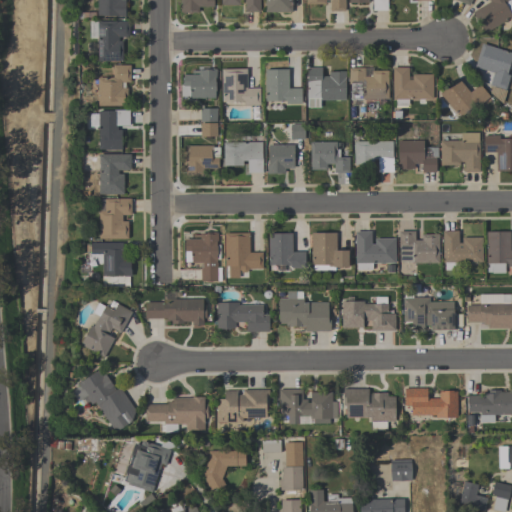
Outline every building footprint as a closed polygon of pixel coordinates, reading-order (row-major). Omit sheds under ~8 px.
[(124,0),(124,16),(97,16),(97,0),(124,0)] [(198,12),(180,12),(180,0),(213,0),(213,7),(197,7),(198,12)] [(220,0),(220,5),(240,5),(241,0),(244,0),(244,12),(259,12),(259,0),(220,0)] [(264,0),(264,12),(291,12),(290,0),(264,0)] [(305,0),(344,0),(344,11),(329,11),(329,0),(324,0),(324,4),(305,4),(305,0)] [(348,0),(348,2),(368,3),(368,0),(371,0),(371,10),(386,10),(386,0),(348,0)] [(511,16),(484,33),(472,12),(490,1),(489,0),(508,0),(504,2),(511,16)] [(128,21),(128,37),(118,37),(118,41),(122,41),(122,61),(97,61),(97,38),(89,38),(89,21),(128,21)] [(511,53),(511,69),(508,68),(506,74),(509,75),(505,90),(489,85),(493,72),(474,66),(481,43),(511,53)] [(97,77),(112,77),(112,65),(129,65),(129,82),(120,82),(120,88),(126,88),(126,106),(97,106),(97,77)] [(392,99),(392,67),(408,67),(408,76),(412,76),(412,74),(432,74),(432,99),(407,99),(407,105),(395,105),(395,99),(392,99)] [(345,100),(320,100),(320,107),(306,107),(306,68),(321,68),(321,77),(328,77),(328,71),(338,71),(345,71),(345,100)] [(387,70),(388,99),(350,99),(350,84),(348,84),(348,68),(364,68),(364,76),(371,76),(370,70),(387,70)] [(180,96),(180,85),(183,85),(183,83),(182,83),(182,79),(183,79),(183,74),(191,74),(191,70),(198,70),(198,69),(216,69),(216,78),(214,78),(214,98),(189,98),(189,96),(180,96)] [(259,88),(259,105),(243,105),(243,101),(221,102),(221,69),(246,69),(246,88),(259,88)] [(288,69),(288,88),(301,88),(301,104),(285,104),(285,101),(265,101),(265,70),(288,69)] [(489,96),(461,120),(439,93),(457,77),(469,92),(479,84),(489,96)] [(217,108),(217,122),(200,122),(200,108),(217,108)] [(97,111),(113,111),(113,110),(128,110),(129,126),(116,126),(116,130),(120,130),(121,149),(97,149),(97,111)] [(217,123),(217,136),(200,136),(200,123),(217,123)] [(304,124),(304,139),(290,139),(290,124),(304,124)] [(479,172),(463,172),(463,161),(459,161),(459,165),(440,165),(440,141),(460,141),(460,132),(478,132),(478,141),(479,141),(479,172)] [(483,152),(483,135),(498,135),(498,139),(511,139),(511,171),(496,171),(496,152),(483,152)] [(377,172),(377,159),(373,159),(373,164),(353,164),(353,140),(392,140),(392,172),(377,172)] [(422,140),(422,147),(437,147),(437,157),(435,157),(435,172),(421,172),(421,164),(413,164),(413,168),(410,168),(410,170),(397,170),(397,140),(422,140)] [(262,142),(262,172),(247,172),(247,160),(242,160),(242,165),(222,165),(222,142),(262,142)] [(310,142),(336,142),(336,149),(339,149),(339,157),(348,157),(348,173),(333,173),(333,164),(326,164),(326,170),(310,170),(310,142)] [(185,175),(185,145),(211,145),(211,156),(218,156),(218,169),(202,169),(202,175),(185,175)] [(266,173),(266,165),(267,165),(267,145),(293,145),(293,168),(284,168),(284,173),(266,173)] [(122,195),(98,194),(98,154),(130,154),(129,170),(117,170),(117,174),(123,174),(122,195)] [(127,239),(98,239),(98,214),(97,214),(97,200),(104,200),(104,199),(130,199),(130,215),(121,215),(121,221),(127,221),(127,239)] [(355,231),(370,231),(370,244),(374,244),(374,239),(394,238),(395,263),(372,263),(372,269),(356,270),(356,264),(355,264),(355,231)] [(438,234),(438,263),(412,263),(412,262),(399,262),(399,248),(398,248),(398,231),(414,231),(414,240),(420,240),(420,234),(438,234)] [(458,243),(461,243),(461,238),(481,237),(482,262),(458,262),(458,269),(444,270),(444,262),(442,262),(442,231),(457,231),(458,243)] [(217,232),(217,242),(216,242),(216,268),(221,268),(221,281),(211,281),(211,282),(205,282),(205,281),(200,281),(200,268),(202,268),(202,263),(191,263),(191,262),(184,262),(184,239),(193,239),(193,234),(199,234),(199,233),(217,232)] [(509,250),(511,250),(511,266),(507,266),(507,263),(504,263),(504,273),(491,273),(491,272),(486,272),(486,232),(509,232),(509,250)] [(224,233),(248,233),(248,252),(262,252),(262,269),(248,269),(245,273),(241,273),(238,270),(238,278),(228,278),(228,266),(224,266),(224,233)] [(291,233),(291,252),(304,252),(305,268),(291,269),(291,265),(268,265),(267,234),(291,233)] [(347,251),(347,267),(334,267),(334,270),(312,270),(312,265),(310,265),(310,233),(335,233),(335,251),(347,251)] [(130,277),(101,277),(101,264),(92,264),(92,253),(91,253),(91,243),(121,243),(121,252),(130,252),(130,277)] [(509,294),(509,301),(511,301),(511,329),(507,329),(507,328),(487,328),(487,325),(482,325),(482,322),(466,322),(465,305),(479,305),(479,294),(509,294)] [(386,297),(386,304),(387,304),(387,314),(394,314),(394,330),(370,331),(370,320),(366,320),(366,318),(362,318),(362,328),(341,328),(341,301),(363,301),(363,304),(374,304),(374,297),(386,297)] [(411,330),(411,322),(402,322),(403,310),(405,310),(405,307),(403,307),(403,297),(428,298),(428,302),(453,302),(453,314),(455,314),(455,330),(429,330),(429,325),(423,325),(423,330),(411,330)] [(330,331),(305,331),(305,327),(285,327),(285,324),(278,324),(278,298),(303,298),(303,302),(327,303),(327,314),(330,314),(330,331)] [(205,318),(202,318),(202,325),(191,325),(191,322),(183,322),(183,324),(171,324),(171,321),(166,321),(166,318),(144,318),(144,302),(162,302),(162,299),(202,299),(202,305),(205,304),(205,318)] [(131,312),(119,333),(111,329),(108,335),(113,339),(103,358),(79,345),(90,326),(92,327),(98,316),(92,313),(97,303),(104,306),(113,310),(116,304),(131,312)] [(268,314),(268,332),(245,332),(245,322),(234,322),(234,328),(229,328),(229,329),(219,330),(219,328),(215,328),(215,303),(237,303),(237,305),(262,305),(262,314),(268,314)] [(98,370),(102,376),(104,374),(115,390),(119,387),(134,411),(130,422),(115,433),(94,402),(90,405),(89,402),(86,404),(82,399),(77,402),(70,392),(77,387),(75,385),(98,370)] [(426,388),(426,399),(438,398),(438,392),(443,392),(443,391),(452,391),(452,392),(456,392),(457,418),(435,418),(435,415),(410,415),(410,406),(404,406),(404,388),(426,388)] [(467,412),(467,396),(482,396),(482,394),(487,394),(487,390),(499,390),(499,391),(508,391),(508,388),(511,388),(511,415),(493,415),(493,422),(478,422),(478,412),(467,412)] [(215,399),(223,399),(223,391),(236,391),(236,395),(242,395),(242,390),(268,389),(268,406),(264,406),(264,418),(242,418),(242,422),(215,423),(215,414),(218,414),(218,410),(215,410),(215,399)] [(287,423),(287,416),(279,416),(279,407),(278,407),(278,389),(301,389),(301,399),(306,399),(306,403),(309,403),(309,392),(331,392),(331,401),(336,401),(336,418),(328,418),(328,423),(287,423)] [(370,430),(370,422),(369,422),(369,418),(345,418),(345,406),(342,406),(342,389),(367,389),(367,394),(386,394),(386,397),(394,397),(394,422),(391,422),(391,430),(370,430)] [(203,397),(204,404),(206,404),(206,418),(203,418),(203,430),(184,430),(184,424),(176,424),(176,433),(163,433),(163,421),(144,421),(144,405),(166,404),(166,402),(171,402),(171,398),(191,398),(191,397),(203,397)] [(170,450),(165,465),(160,463),(151,492),(127,484),(127,482),(123,480),(125,473),(123,473),(133,443),(139,445),(141,440),(170,450)] [(261,440),(279,440),(280,452),(261,453),(261,440)] [(301,442),(301,489),(279,489),(279,479),(281,479),(281,466),(283,466),(283,451),(283,442),(301,442)] [(497,446),(511,445),(511,469),(507,469),(507,468),(498,468),(497,446)] [(212,493),(201,475),(208,458),(208,451),(244,450),(244,466),(226,466),(221,478),(224,485),(212,493)] [(411,480),(390,481),(389,460),(410,459),(411,480)] [(487,497),(483,511),(457,507),(463,481),(477,484),(474,495),(487,497)] [(504,511),(491,509),(494,496),(490,495),(493,481),(510,485),(504,511)] [(351,511),(308,511),(308,490),(322,490),(322,501),(326,501),(326,494),(337,494),(337,498),(351,498),(351,511)] [(359,511),(359,499),(403,498),(403,511),(359,511)] [(280,511),(280,500),(299,499),(299,511),(280,511)]
